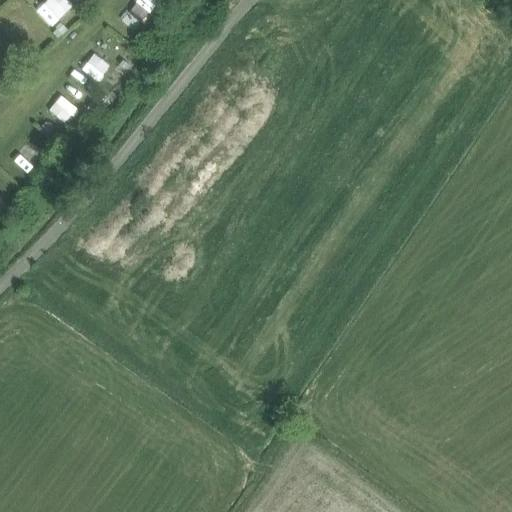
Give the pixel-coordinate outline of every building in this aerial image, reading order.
[(16,20),(32,4),(27,0),(9,0),(3,7),(16,20)] [(128,0),(142,11),(151,0),(128,0)] [(95,41),(89,50),(104,60),(110,51),(95,41)] [(74,62),(62,80),(85,95),(96,77),(74,62)] [(32,156),(48,142),(33,126),(18,141),(32,156)] [(0,172),(0,193),(10,184),(0,172)]
